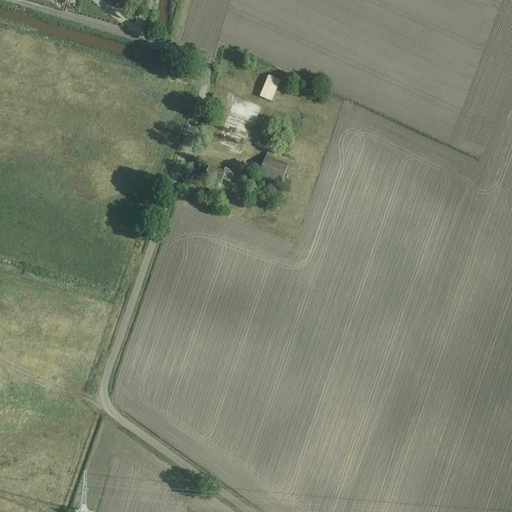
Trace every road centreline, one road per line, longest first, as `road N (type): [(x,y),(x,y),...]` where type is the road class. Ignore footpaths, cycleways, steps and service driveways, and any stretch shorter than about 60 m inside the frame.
road 1 (unclassified): [(242,511),(102,413),(101,391),(202,96),(179,52)]
road 2 (track): [(179,52),(8,0)]
